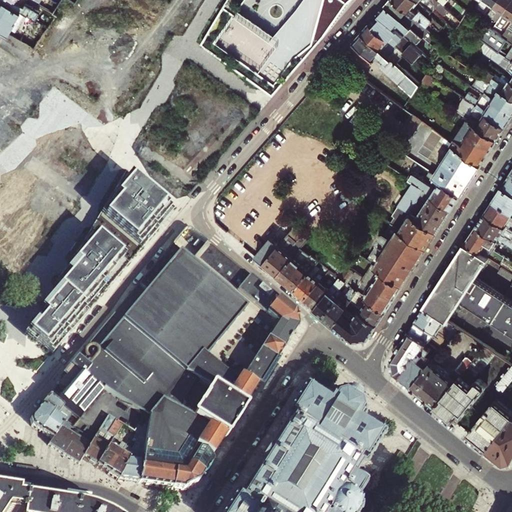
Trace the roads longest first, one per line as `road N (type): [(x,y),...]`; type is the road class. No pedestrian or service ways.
road 1 (residential): [(198,211),(175,225),(0,431)]
road 2 (tertiary): [(377,0),(198,211)]
road 3 (residential): [(365,372),(511,146)]
road 4 (unknown): [(324,61),(374,108),(379,139),(301,179),(269,214)]
road 5 (secondary): [(197,511),(301,354),(317,345)]
road 6 (secondary): [(365,372),(511,487)]
road 7 (tertiary): [(198,211),(210,234),(307,318),(317,345)]
road 8 (secondary): [(0,478),(100,492),(133,511)]
